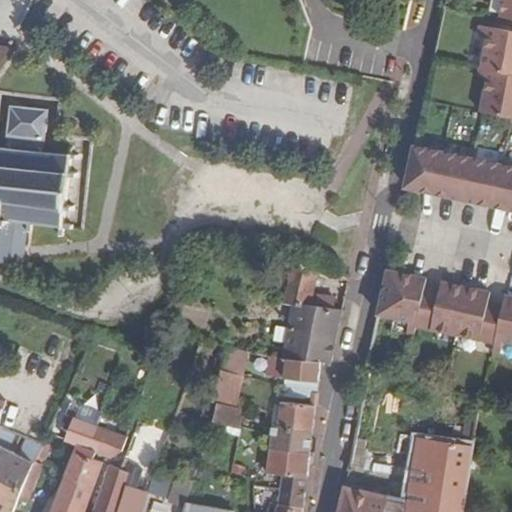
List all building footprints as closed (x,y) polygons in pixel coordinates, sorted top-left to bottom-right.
[(511,0),(501,0),(498,16),(511,18),(511,0)] [(511,31),(477,23),(475,31),(484,33),(477,68),(511,75),(511,31)] [(0,59),(9,48),(0,46),(0,59)] [(511,75),(477,68),(476,68),(474,76),(484,77),(477,111),(511,118),(511,75)] [(65,206),(68,177),(76,178),(76,173),(69,173),(69,160),(78,160),(78,155),(71,155),(71,149),(66,149),(67,155),(42,152),(47,110),(9,106),(4,147),(0,146),(0,224),(7,224),(7,221),(28,223),(27,231),(32,231),(32,224),(58,227),(57,235),(62,235),(62,228),(72,229),(72,225),(63,224),(64,211),(72,212),(73,206),(65,206)] [(511,171),(411,151),(402,192),(511,215),(511,171)] [(27,231),(28,223),(7,221),(7,224),(0,224),(0,257),(26,258),(27,231)] [(283,359),(285,359),(318,361),(329,362),(340,311),(332,309),(334,300),(311,296),(316,273),(289,268),(283,304),(292,306),(283,359)] [(427,278),(386,270),(376,314),(408,321),(405,336),(413,337),(415,326),(416,319),(431,323),(430,329),(480,340),(482,334),(497,337),(495,343),(493,355),(501,356),(504,342),(511,343),(511,297),(505,296),(503,305),(502,310),(488,307),(491,293),(441,282),(439,292),(438,297),(424,293),(425,289),(427,278)] [(431,323),(416,319),(415,326),(430,329),(431,323)] [(482,334),(480,340),(495,343),(497,337),(482,334)] [(124,354),(125,349),(114,345),(112,350),(124,354)] [(211,421),(240,428),(244,410),(235,407),(248,351),(225,347),(210,403),(216,404),(211,421)] [(124,354),(136,358),(137,353),(125,349),(124,354)] [(148,369),(153,355),(141,351),(136,365),(148,369)] [(315,382),(318,361),(285,359),(286,379),(315,382)] [(8,375),(5,387),(16,390),(19,377),(8,375)] [(268,449),(308,452),(313,407),(279,403),(277,425),(271,425),(269,436),(268,449)] [(63,416),(72,419),(77,407),(67,404),(63,416)] [(77,407),(64,442),(76,446),(95,453),(110,458),(120,452),(125,437),(93,427),(98,413),(77,406),(77,407)] [(238,438),(240,428),(211,421),(209,420),(205,435),(222,439),(223,434),(238,438)] [(460,445),(470,446),(474,424),(463,423),(460,445)] [(141,458),(150,431),(135,426),(126,453),(141,458)] [(412,455),(415,438),(398,435),(395,452),(412,455)] [(460,511),(470,446),(460,445),(415,438),(412,455),(403,504),(402,511),(460,511)] [(95,453),(76,446),(73,453),(92,460),(95,453)] [(10,511),(16,499),(32,464),(0,448),(0,511),(1,511),(10,511)] [(302,504),(308,452),(268,449),(263,488),(278,492),(277,504),(301,511),(302,504)] [(92,460),(73,453),(50,511),(83,511),(101,463),(92,460)] [(32,464),(16,499),(26,502),(41,466),(32,461),(32,464)] [(116,511),(125,485),(136,488),(142,470),(123,464),(121,470),(108,466),(91,511),(116,511)] [(143,511),(150,493),(136,488),(125,485),(116,511),(143,511)] [(402,511),(403,504),(384,499),(383,498),(343,489),(338,511),(402,511)] [(231,511),(184,503),(181,511),(231,511)]
